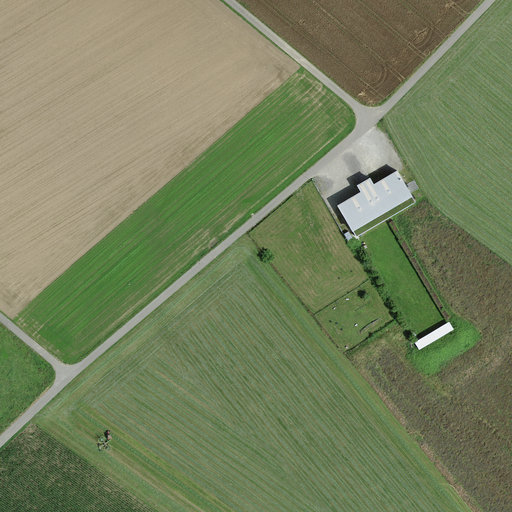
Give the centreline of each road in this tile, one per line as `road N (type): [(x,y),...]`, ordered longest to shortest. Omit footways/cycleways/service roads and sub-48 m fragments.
road 1 (residential): [(0,441),(370,121)]
road 2 (residential): [(227,0),(370,121)]
road 3 (residential): [(370,121),(490,0)]
